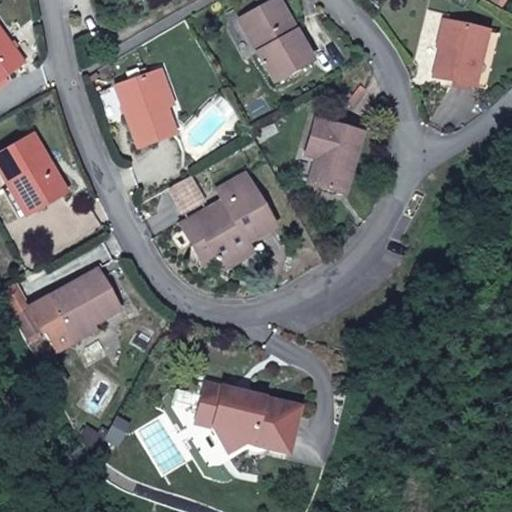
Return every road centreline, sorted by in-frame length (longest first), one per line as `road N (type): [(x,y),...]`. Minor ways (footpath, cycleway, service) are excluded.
road 1 (residential): [(407,148),(396,197),(364,258),(291,305),(237,314),(165,293),(122,238),(78,142),(42,0)]
road 2 (residential): [(332,0),(381,59),(404,109),(407,148)]
